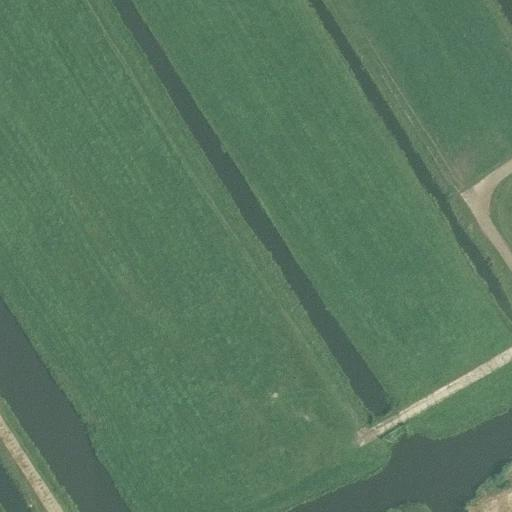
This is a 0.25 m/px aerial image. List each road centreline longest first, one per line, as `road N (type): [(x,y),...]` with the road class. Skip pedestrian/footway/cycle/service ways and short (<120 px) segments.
road 1 (track): [(511,356),(353,443)]
road 2 (track): [(511,265),(478,202),(486,182),(511,163)]
